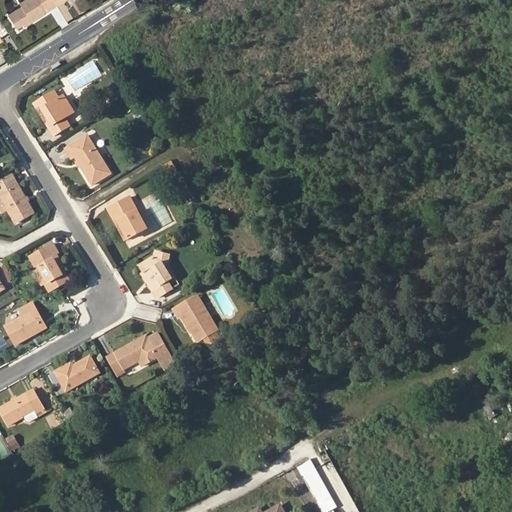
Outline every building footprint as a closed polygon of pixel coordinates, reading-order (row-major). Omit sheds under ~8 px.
[(22,26),(24,29),(58,7),(53,0),(28,0),(20,5),(22,9),(9,17),(17,29),(22,26)] [(38,105),(46,117),(50,115),(56,125),(52,128),(57,136),(73,126),(68,119),(77,113),(67,96),(62,99),(58,93),(38,105)] [(50,115),(46,117),(52,128),(56,125),(50,115)] [(78,157),(81,161),(83,164),(95,185),(114,173),(91,135),(68,149),(74,159),(78,157)] [(0,183),(0,191),(18,223),(36,212),(15,176),(0,183)] [(111,210),(120,224),(122,223),(132,239),(151,228),(133,196),(111,210)] [(122,223),(120,224),(130,241),(132,239),(122,223)] [(33,256),(40,268),(48,282),(52,291),(72,280),(66,270),(58,254),(60,253),(61,253),(56,243),(33,256)] [(146,273),(151,280),(152,279),(153,281),(161,297),(176,288),(172,281),(176,278),(169,266),(172,255),(160,252),(158,255),(144,264),(148,272),(146,273)] [(69,268),(60,253),(58,254),(66,270),(69,268)] [(48,282),(40,268),(36,271),(43,284),(48,282)] [(185,314),(194,330),(200,340),(220,329),(200,295),(177,308),(182,317),(183,316),(185,314)] [(36,311),(39,309),(36,303),(22,310),(25,316),(8,326),(18,345),(33,337),(31,334),(45,326),(36,311)] [(50,327),(39,309),(36,311),(45,326),(31,334),(33,337),(50,327)] [(192,331),(194,330),(185,314),(183,316),(192,331)] [(149,336),(117,354),(126,370),(142,361),(145,367),(161,358),(164,363),(175,357),(161,334),(151,338),(149,336)] [(126,370),(117,354),(110,358),(120,376),(127,372),(126,370)] [(57,371),(68,392),(102,373),(92,357),(74,367),(71,363),(57,371)] [(36,390),(28,394),(37,411),(25,417),(29,424),(50,413),(36,390)] [(37,411),(28,394),(1,409),(11,426),(25,417),(37,411)] [(71,420),(76,417),(72,409),(66,412),(71,420)] [(16,434),(7,438),(12,452),(22,448),(16,434)]
